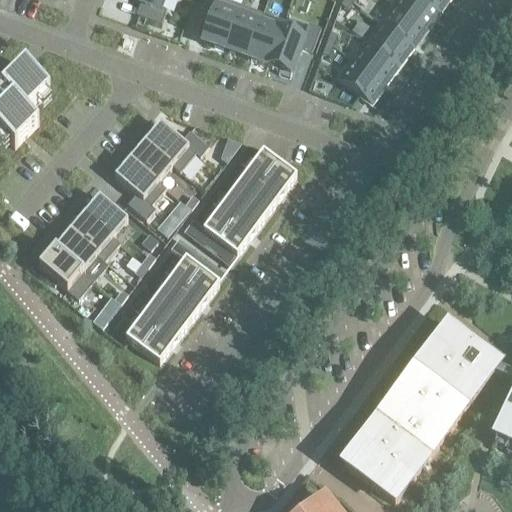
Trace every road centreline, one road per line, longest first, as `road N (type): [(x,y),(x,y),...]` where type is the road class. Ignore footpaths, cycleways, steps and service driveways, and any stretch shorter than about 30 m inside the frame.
road 1 (residential): [(231,511),(269,498),(432,281),(484,151)]
road 2 (residential): [(484,151),(445,178),(233,460),(230,511)]
road 3 (residential): [(368,161),(203,386),(181,400)]
road 4 (residential): [(136,74),(368,161)]
road 5 (residential): [(495,0),(368,161)]
road 6 (residential): [(136,74),(19,217)]
